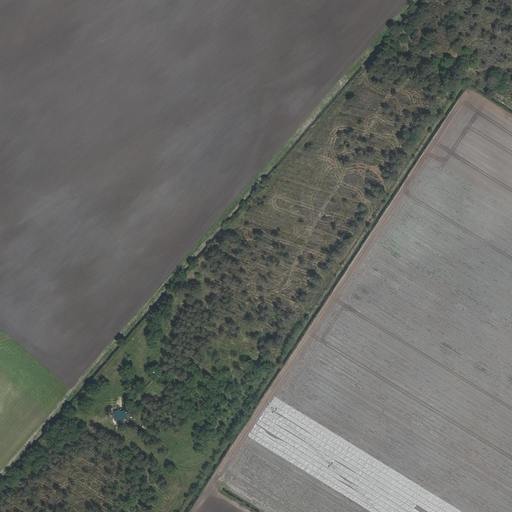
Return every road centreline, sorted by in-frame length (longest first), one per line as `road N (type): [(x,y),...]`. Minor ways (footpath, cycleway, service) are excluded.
road 1 (track): [(0,472),(409,0)]
road 2 (track): [(194,511),(466,97),(474,94),(511,119)]
